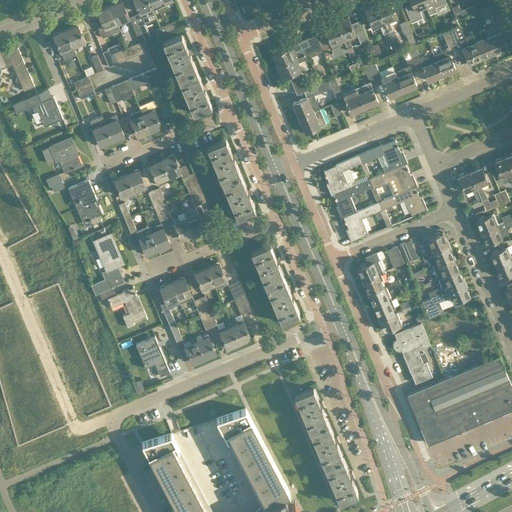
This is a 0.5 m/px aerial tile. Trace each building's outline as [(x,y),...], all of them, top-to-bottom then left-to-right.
[(121,0),(110,5),(118,24),(130,19),(127,13),(121,0)] [(152,7),(148,0),(134,0),(141,15),(146,12),(148,15),(155,12),(152,7)] [(389,0),(384,0),(377,3),(388,30),(393,28),(389,19),(397,16),(389,0)] [(410,0),(412,2),(404,5),(408,14),(411,22),(422,17),(419,9),(426,6),(423,0),(410,0)] [(423,0),(426,6),(427,9),(428,9),(430,15),(436,12),(434,6),(446,1),(445,0),(423,0)] [(491,10),(503,6),(500,0),(499,0),(489,4),(477,9),(479,16),(491,10)] [(388,30),(377,3),(365,8),(372,26),(379,23),(383,32),(388,42),(392,40),(388,30)] [(451,7),(456,18),(463,15),(458,4),(451,7)] [(117,22),(110,5),(98,10),(103,23),(97,26),(102,37),(120,29),(117,22)] [(511,27),(510,24),(511,24),(503,6),(491,10),(498,26),(492,28),(495,34),(488,36),(495,52),(507,47),(504,39),(507,38),(508,39),(511,37),(511,26),(511,27)] [(348,16),(336,21),(348,50),(350,54),(354,52),(348,36),(357,33),(361,43),(367,40),(358,20),(355,21),(356,26),(352,27),(348,16)] [(348,50),(336,21),(335,19),(324,23),(325,25),(323,26),(328,37),(319,41),(323,50),(324,53),(331,51),(331,52),(332,51),(331,48),(332,47),(340,44),(343,52),(348,50)] [(171,22),(157,28),(160,34),(174,27),(171,22)] [(145,23),(139,25),(142,32),(145,40),(151,37),(145,23)] [(78,24),(65,29),(73,47),(79,44),(80,46),(86,43),(78,24)] [(134,28),(133,28),(136,35),(142,32),(139,25),(134,28)] [(482,58),(474,39),(472,35),(465,37),(460,39),(454,27),(448,30),(452,41),(458,54),(459,54),(461,59),(467,56),(470,63),(482,58)] [(488,36),(485,28),(479,31),(482,39),(476,42),(475,39),(474,39),(482,58),(495,52),(488,36)] [(76,53),(73,47),(65,29),(53,34),(64,58),(76,53)] [(452,41),(448,30),(442,32),(447,43),(452,41)] [(405,33),(410,45),(416,43),(411,31),(405,33)] [(193,53),(191,47),(188,48),(182,33),(163,41),(166,49),(178,77),(197,69),(191,57),(190,54),(193,53)] [(277,65),(321,46),(316,34),(307,38),(310,45),(293,52),(290,45),(272,53),(277,65)] [(149,49),(145,40),(139,42),(143,52),(149,49)] [(143,52),(139,42),(133,45),(137,54),(143,52)] [(371,46),(377,59),(383,57),(377,43),(371,46)] [(0,70),(0,69),(0,68),(0,67),(1,67),(0,66),(0,65),(11,60),(17,73),(14,78),(20,81),(24,90),(34,85),(16,44),(0,51),(0,70)] [(137,54),(133,45),(128,47),(132,57),(137,54)] [(132,57),(128,47),(122,49),(126,59),(132,57)] [(115,64),(110,54),(108,49),(102,52),(109,66),(115,64)] [(126,59),(122,49),(116,52),(120,62),(126,59)] [(450,55),(447,49),(442,52),(434,55),(442,74),(456,69),(451,57),(450,55)] [(313,50),(277,65),(282,77),(291,73),(292,78),(291,78),(297,92),(305,89),(313,86),(307,71),(302,73),(298,62),(315,54),(313,50)] [(120,62),(116,52),(110,54),(115,64),(120,62)] [(97,71),(103,69),(97,54),(91,57),(97,71)] [(442,74),(434,55),(420,61),(418,55),(412,58),(414,63),(417,69),(422,66),(428,80),(442,74)] [(411,71),(417,69),(414,63),(412,58),(406,60),(409,66),(395,71),(403,91),(417,85),(411,71)] [(374,61),(369,63),(373,74),(379,72),(374,61)] [(373,74),(369,63),(363,66),(368,77),(373,74)] [(157,67),(151,69),(157,84),(163,81),(157,67)] [(157,84),(151,69),(145,72),(149,81),(151,86),(157,84)] [(212,104),(206,92),(205,89),(208,88),(206,82),(203,83),(197,69),(178,77),(188,101),(193,112),(212,104)] [(403,91),(395,71),(381,77),(383,83),(384,84),(389,97),(403,91)] [(149,81),(145,72),(139,74),(143,84),(149,81)] [(143,84),(139,74),(133,77),(137,86),(143,84)] [(76,87),(91,81),(88,76),(74,82),(76,87)] [(137,86),(133,77),(127,79),(132,89),(137,86)] [(366,110),(356,87),(348,91),(343,93),(342,91),(341,91),(336,79),(335,77),(328,79),(331,87),(332,87),(334,94),(337,101),(339,106),(339,105),(338,103),(345,100),(346,103),(350,113),(357,110),(358,113),(366,110)] [(132,89),(127,79),(122,81),(126,91),(132,89)] [(79,93),(93,87),(91,81),(76,87),(79,93)] [(126,91),(122,81),(116,84),(120,93),(126,91)] [(372,87),(370,82),(364,84),(357,87),(356,87),(366,110),(373,106),(372,104),(378,101),(373,88),(372,87)] [(120,93),(116,84),(110,86),(116,101),(122,98),(120,93)] [(305,97),(293,102),(299,116),(320,108),(316,99),(314,93),(317,92),(315,85),(313,86),(305,89),(308,96),(305,97)] [(116,101),(110,86),(104,89),(111,103),(116,101)] [(95,92),(93,87),(79,93),(81,99),(95,92)] [(39,92),(13,103),(16,112),(32,105),(34,111),(38,110),(42,118),(41,118),(42,120),(44,125),(44,126),(63,118),(53,95),(42,100),(39,92)] [(139,105),(142,114),(150,130),(161,125),(153,106),(155,105),(155,106),(156,105),(153,99),(139,105)] [(341,112),(339,106),(337,101),(329,104),(334,116),(341,112)] [(326,123),(323,116),(320,108),(299,116),(305,131),(326,123)] [(142,114),(140,109),(128,114),(138,135),(150,130),(142,114)] [(116,114),(103,119),(112,139),(124,134),(116,114)] [(102,115),(90,120),(100,145),(112,139),(103,119),(102,115)] [(50,146),(42,150),(48,163),(59,158),(65,171),(82,164),(75,148),(76,147),(71,136),(50,145),(50,146)] [(212,158),(222,182),(240,174),(235,162),(234,159),(237,158),(234,152),(232,153),(225,138),(207,146),(212,158)] [(382,143),(359,153),(362,162),(360,163),(363,170),(368,169),(365,162),(383,154),(388,165),(382,167),(384,171),(405,163),(407,162),(404,154),(402,155),(400,151),(398,146),(399,146),(398,143),(397,144),(395,139),(383,145),(382,143)] [(347,183),(342,170),(360,163),(362,162),(359,153),(335,163),(336,164),(323,170),(325,174),(324,174),(325,176),(326,176),(330,185),(328,186),(331,194),(333,193),(354,184),(353,180),(347,183)] [(179,167),(173,154),(161,159),(168,175),(175,172),(176,175),(181,173),(179,167)] [(511,169),(506,156),(500,159),(500,157),(496,159),(496,160),(494,161),(501,176),(508,173),(511,181),(511,180),(511,169)] [(161,159),(149,164),(158,185),(170,179),(168,175),(161,159)] [(371,177),(369,178),(373,186),(370,187),(373,194),(378,192),(376,187),(389,181),(388,179),(390,178),(396,193),(415,186),(417,185),(414,177),(412,178),(410,174),(408,169),(407,167),(405,163),(384,171),(371,177)] [(194,189),(188,174),(189,174),(185,165),(179,167),(181,173),(188,191),(194,189)] [(481,185),(487,182),(480,167),(479,167),(479,166),(475,168),(475,169),(470,171),(482,199),(487,197),(485,191),(484,191),(481,185)] [(138,169),(126,174),(134,193),(146,188),(138,169)] [(482,199),(470,171),(464,174),(464,173),(459,174),(460,175),(458,176),(459,178),(457,179),(460,186),(462,186),(465,192),(472,189),(477,201),(482,199)] [(189,174),(188,174),(194,189),(200,186),(194,172),(189,174)] [(46,178),(49,186),(51,185),(63,180),(59,173),(46,178)] [(126,174),(114,179),(123,198),(129,195),(130,198),(136,196),(134,193),(126,174)] [(247,189),(240,174),(222,182),(230,202),(237,217),(256,209),(250,197),(249,194),(252,193),(249,187),(247,189)] [(68,187),(74,200),(78,198),(81,205),(77,207),(79,214),(87,211),(90,218),(89,218),(91,224),(93,223),(96,221),(102,219),(99,213),(103,212),(99,202),(97,203),(95,199),(97,198),(89,178),(68,187)] [(354,184),(333,193),(335,197),(334,197),(335,199),(336,199),(338,204),(340,208),(337,209),(341,217),(343,216),(356,210),(350,195),(352,194),(370,187),(373,186),(369,178),(367,179),(354,184)] [(65,186),(63,180),(51,185),(53,191),(65,186)] [(159,186),(153,189),(160,203),(165,201),(159,186)] [(206,201),(200,186),(194,189),(200,203),(206,201)] [(423,200),(421,201),(417,192),(418,192),(417,190),(416,190),(415,186),(394,194),(381,200),(379,201),(382,209),(380,210),(383,218),(388,216),(384,208),(405,199),(411,214),(426,208),(427,209),(423,200)] [(160,203),(153,189),(147,191),(154,206),(160,203)] [(200,203),(194,189),(188,191),(195,206),(200,203)] [(505,189),(500,191),(504,202),(510,199),(505,189)] [(504,202),(500,191),(494,194),(499,204),(504,202)] [(12,197),(0,205),(0,216),(0,217),(0,218),(7,229),(22,218),(20,215),(23,213),(12,197)] [(119,204),(125,218),(131,216),(125,201),(119,204)] [(172,215),(165,201),(160,203),(166,218),(172,215)] [(368,233),(361,218),(380,210),(382,209),(379,201),(377,202),(356,210),(343,216),(345,220),(344,220),(345,222),(349,231),(347,232),(351,241),(351,240),(368,233)] [(166,218),(160,203),(154,206),(160,220),(166,218)] [(473,209),(476,214),(486,210),(484,204),(473,209)] [(196,209),(185,214),(186,217),(193,234),(205,229),(196,209)] [(477,219),(482,231),(498,224),(493,212),(484,216),(483,215),(479,217),(479,218),(477,219)] [(501,216),(503,222),(511,219),(510,213),(501,216)] [(137,230),(131,216),(125,218),(131,233),(137,230)] [(193,234),(186,217),(179,219),(178,217),(173,219),(181,239),(193,234)] [(511,218),(511,219),(503,222),(498,224),(482,231),(487,243),(489,242),(490,243),(494,241),(493,240),(503,236),(503,235),(509,233),(506,226),(511,224),(511,218)] [(161,222),(149,227),(151,232),(158,248),(170,243),(161,222)] [(111,232),(94,240),(101,256),(103,256),(106,264),(105,264),(107,270),(101,272),(104,278),(119,271),(117,265),(124,262),(111,232)] [(158,248),(151,232),(145,234),(143,232),(138,234),(146,254),(158,248)] [(426,239),(431,251),(448,244),(443,232),(440,233),(440,232),(435,234),(435,235),(426,239)] [(410,239),(405,242),(412,259),(417,257),(410,239)] [(281,262),(278,256),(276,257),(269,242),(251,250),(256,262),(266,286),(284,278),(279,266),(278,263),(281,262)] [(412,259),(405,242),(399,244),(406,261),(412,259)] [(453,256),(448,244),(431,251),(422,255),(425,261),(428,260),(430,265),(433,264),(453,256)] [(397,245),(391,247),(399,264),(404,262),(397,245)] [(496,265),(511,257),(511,252),(510,253),(507,246),(498,250),(497,249),(493,251),(493,252),(491,253),(496,265)] [(399,264),(391,247),(386,250),(393,267),(399,264)] [(380,272),(375,261),(379,259),(376,252),(367,255),(366,258),(368,263),(365,264),(365,263),(360,265),(360,266),(358,267),(363,279),(380,272)] [(458,268),(453,256),(433,264),(438,277),(441,275),(447,273),(448,275),(455,272),(454,270),(458,268)] [(511,271),(511,257),(496,265),(500,276),(503,275),(504,276),(508,274),(507,273),(511,271)] [(219,261),(207,266),(214,283),(220,280),(221,283),(227,281),(219,261)] [(214,283),(207,266),(195,271),(203,291),(209,288),(208,286),(214,283)] [(464,283),(458,268),(454,270),(455,272),(448,275),(447,273),(441,275),(442,277),(438,279),(441,287),(440,288),(442,292),(447,290),(464,283)] [(420,269),(411,273),(414,279),(422,275),(420,269)] [(380,272),(363,279),(368,291),(385,284),(380,272)] [(193,297),(184,276),(172,281),(181,302),(193,297)] [(299,314),(294,301),(293,299),(296,298),(293,292),(291,293),(284,278),(266,286),(276,311),(281,322),(299,314)] [(392,287),(401,283),(399,278),(390,282),(392,287)] [(100,279),(91,284),(95,294),(99,292),(109,288),(106,280),(101,282),(100,279)] [(240,280),(234,283),(240,297),(246,294),(240,280)] [(172,281),(160,286),(169,307),(181,302),(172,281)] [(240,297),(234,283),(228,285),(234,299),(240,297)] [(463,297),(469,295),(464,283),(447,290),(442,292),(430,297),(422,300),(427,312),(429,318),(440,313),(438,308),(437,308),(435,303),(450,296),(455,307),(466,303),(463,297)] [(391,299),(385,284),(368,291),(374,306),(378,304),(377,302),(384,299),(385,302),(391,299)] [(109,288),(99,292),(102,299),(115,293),(113,289),(114,288),(113,286),(109,288)] [(146,314),(138,295),(136,295),(135,293),(136,293),(134,286),(123,291),(123,292),(108,298),(111,306),(125,300),(130,312),(122,315),(127,326),(134,323),(133,320),(146,314)] [(442,292),(440,288),(432,291),(428,292),(430,297),(442,292)] [(54,292),(40,298),(52,327),(54,327),(55,329),(62,326),(61,324),(67,321),(54,292)] [(252,309),(246,294),(240,297),(246,311),(252,309)] [(205,295),(199,297),(205,312),(211,309),(205,295)] [(205,312),(199,297),(194,300),(199,314),(205,312)] [(246,311),(240,297),(234,299),(241,314),(246,311)] [(378,304),(374,306),(379,318),(396,311),(391,299),(385,302),(384,299),(377,302),(378,304)] [(217,323),(211,309),(205,312),(211,326),(217,323)] [(164,312),(170,326),(176,324),(170,310),(164,312)] [(401,323),(396,311),(379,318),(384,330),(401,323)] [(0,349),(19,342),(17,339),(17,338),(14,330),(6,312),(0,315),(0,349)] [(211,326),(205,312),(199,314),(205,328),(211,326)] [(429,318),(427,312),(416,317),(418,323),(421,321),(429,318)] [(251,337),(242,318),(237,320),(238,323),(232,325),(239,342),(251,337)] [(423,362),(418,349),(430,343),(421,321),(418,323),(403,329),(396,332),(394,333),(396,333),(397,336),(396,337),(396,338),(395,339),(393,340),(393,342),(392,344),(393,346),(394,348),(395,349),(397,350),(399,350),(401,350),(402,351),(403,350),(405,354),(403,355),(404,355),(405,355),(407,359),(405,359),(405,360),(407,359),(409,363),(407,364),(409,364),(411,368),(409,368),(409,369),(410,369),(415,382),(415,383),(424,379),(432,375),(426,361),(423,362)] [(182,338),(176,324),(170,326),(176,341),(182,338)] [(239,342),(232,325),(226,328),(224,325),(219,328),(227,347),(239,342)] [(72,332),(57,338),(59,343),(57,343),(58,344),(59,343),(61,350),(60,350),(61,350),(62,350),(63,351),(63,352),(69,367),(70,368),(78,364),(76,359),(82,356),(72,332)] [(203,337),(197,340),(204,357),(216,352),(208,333),(202,335),(203,337)] [(154,361),(160,375),(170,371),(155,336),(136,344),(144,361),(143,362),(146,367),(147,367),(146,364),(154,361)] [(204,357),(197,340),(191,343),(189,340),(184,343),(192,362),(204,357)] [(20,350),(0,358),(0,368),(1,370),(6,368),(9,375),(12,382),(20,379),(22,379),(23,380),(26,387),(28,386),(34,383),(36,382),(33,377),(34,377),(32,373),(25,358),(24,358),(20,350)] [(511,407),(511,384),(499,354),(407,393),(428,443),(456,431),(458,435),(462,433),(461,429),(511,407)] [(89,373),(74,379),(84,402),(90,399),(93,406),(102,402),(89,373)] [(322,407),(324,406),(322,400),(319,401),(313,386),(302,391),(298,392),(294,394),(310,430),(328,422),(322,407)] [(37,392),(9,404),(12,415),(23,411),(24,411),(26,410),(31,422),(38,419),(39,422),(42,427),(43,427),(51,424),(50,420),(51,419),(48,412),(49,412),(45,403),(42,405),(37,392)] [(208,511),(172,443),(175,441),(178,447),(179,447),(171,433),(171,432),(142,441),(179,511),(300,511),(294,500),(294,501),(289,492),(290,491),(245,407),(245,408),(216,417),(217,417),(217,418),(227,438),(228,438),(225,432),(228,431),(270,511),(208,511)] [(337,443),(339,441),(337,436),(334,437),(328,422),(310,430),(324,465),(343,457),(337,443)] [(354,477),(352,471),(349,472),(343,457),(324,465),(340,501),(358,493),(352,478),(354,477)]
